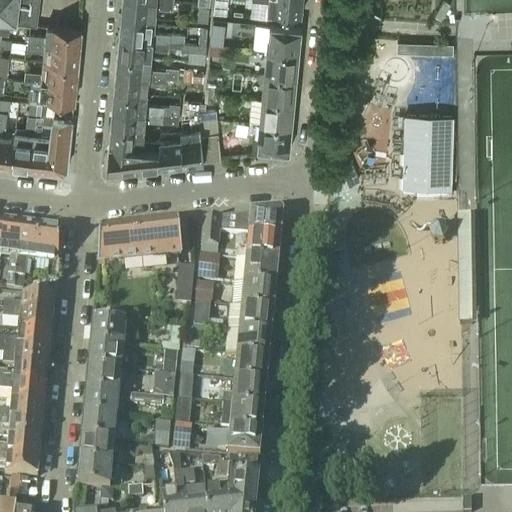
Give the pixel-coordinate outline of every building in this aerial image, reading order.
[(0,0),(0,19),(0,20),(10,21),(35,24),(37,0),(0,0)] [(174,0),(169,0),(122,0),(121,14),(156,18),(157,7),(173,8),(174,0)] [(303,4),(301,1),(300,0),(258,0),(267,1),(266,11),(302,15),(303,4)] [(206,22),(208,7),(198,6),(196,21),(206,22)] [(184,34),(155,31),(156,21),(121,18),(119,35),(168,40),(182,41),(184,41),(184,34)] [(0,32),(9,34),(10,21),(0,20),(0,23),(0,32)] [(298,53),(301,27),(268,24),(265,50),(298,53)] [(28,33),(27,41),(78,46),(80,29),(46,25),(45,35),(28,33)] [(204,44),(206,26),(200,25),(198,43),(204,44)] [(211,34),(210,44),(216,45),(218,45),(222,45),(223,35),(211,34)] [(167,50),(168,44),(168,40),(119,35),(117,55),(152,59),(153,48),(167,50)] [(14,49),(15,42),(1,40),(0,48),(14,49)] [(27,41),(27,49),(44,51),(42,61),(76,64),(78,46),(27,41)] [(203,60),(204,50),(204,44),(198,43),(184,41),(182,41),(181,52),(188,53),(188,58),(203,60)] [(397,41),(397,52),(400,52),(452,53),(453,43),(397,41)] [(217,55),(218,45),(216,45),(210,44),(209,54),(217,55)] [(296,77),(298,53),(265,50),(263,73),(296,77)] [(179,80),(180,68),(166,67),(165,70),(151,68),(152,59),(117,55),(115,74),(173,80),(179,80)] [(0,74),(5,75),(6,63),(8,63),(9,60),(0,58),(0,74)] [(25,69),(24,77),(75,82),(76,64),(42,61),(41,71),(25,69)] [(200,83),(201,77),(202,72),(191,71),(191,69),(180,68),(179,80),(200,83)] [(294,101),(296,77),(263,73),(260,98),(294,101)] [(149,86),(149,84),(172,86),(173,80),(115,74),(114,91),(148,94),(149,86)] [(24,77),(23,85),(29,85),(27,97),(73,102),(75,82),(24,77)] [(214,93),(215,82),(206,81),(205,92),(214,93)] [(148,103),(148,94),(114,91),(112,108),(179,115),(180,103),(169,102),(169,105),(148,103)] [(213,103),(214,93),(205,92),(204,102),(213,103)] [(1,98),(0,103),(0,163),(10,165),(14,132),(5,130),(9,99),(1,98)] [(294,101),(260,98),(258,122),(291,126),(294,101)] [(199,110),(201,100),(189,99),(190,111),(197,110),(199,110)] [(14,132),(10,165),(29,168),(36,109),(36,106),(36,102),(29,102),(28,115),(26,133),(23,133),(14,132)] [(50,137),(46,170),(62,172),(67,168),(71,120),(73,105),(72,104),(55,102),(55,103),(54,105),(53,117),(52,126),(50,137)] [(36,109),(29,168),(46,170),(50,137),(52,126),(42,125),(43,117),(44,106),(36,106),(36,109)] [(178,123),(179,115),(112,108),(110,128),(146,131),(147,121),(147,120),(178,123)] [(220,159),(218,133),(216,109),(199,110),(197,110),(199,135),(202,161),(220,159)] [(202,161),(199,135),(197,110),(190,111),(191,126),(179,128),(179,129),(180,137),(182,163),(202,161)] [(440,116),(404,114),(403,141),(410,141),(410,155),(403,155),(402,179),(404,179),(404,186),(452,188),(454,116),(440,116)] [(289,152),(291,126),(258,122),(255,148),(289,152)] [(145,145),(145,138),(146,131),(110,128),(108,147),(138,150),(139,144),(145,145)] [(182,163),(180,137),(179,129),(160,132),(158,140),(157,144),(158,152),(160,166),(182,163)] [(158,152),(157,144),(158,140),(145,138),(145,145),(139,144),(138,150),(158,152)] [(158,152),(138,150),(108,147),(106,167),(111,171),(160,166),(158,152)] [(281,241),(283,216),(280,212),(250,216),(249,225),(250,225),(249,238),(281,241)] [(249,238),(250,225),(249,225),(250,216),(221,220),(219,235),(249,238)] [(219,235),(221,220),(221,219),(203,221),(201,247),(226,250),(227,239),(219,238),(219,235)] [(14,290),(23,226),(5,224),(0,259),(9,260),(6,289),(14,290)] [(180,258),(176,224),(105,232),(100,236),(97,267),(180,258)] [(36,264),(40,229),(23,226),(14,290),(23,291),(26,263),(36,264)] [(56,284),(61,231),(40,229),(36,264),(48,266),(46,283),(47,283),(46,293),(55,294),(56,284)] [(279,265),(281,241),(249,238),(246,262),(279,265)] [(200,255),(197,280),(216,282),(218,259),(218,257),(216,257),(200,255)] [(279,265),(246,262),(244,286),(276,290),(279,265)] [(195,270),(190,270),(177,269),(174,305),(192,306),(195,270)] [(274,314),(276,290),(244,286),(242,311),(274,314)] [(52,318),(54,299),(22,295),(20,307),(3,305),(2,313),(52,318)] [(195,307),(193,329),(207,331),(209,309),(195,307)] [(274,314),(242,311),(239,335),(271,338),(274,314)] [(51,336),(52,318),(2,313),(2,320),(19,321),(18,333),(51,336)] [(123,351),(125,326),(126,325),(92,321),(90,348),(123,351)] [(192,335),(191,343),(201,344),(202,331),(193,331),(192,335)] [(0,349),(49,354),(51,336),(18,333),(18,341),(0,339),(0,340),(0,349)] [(271,338),(239,335),(237,359),(269,362),(271,338)] [(123,351),(90,348),(87,371),(121,374),(123,351)] [(47,372),(49,354),(0,349),(0,355),(3,356),(2,367),(14,368),(47,372)] [(165,354),(163,374),(177,375),(179,355),(170,355),(165,354)] [(267,386),(269,362),(237,359),(235,383),(267,386)] [(0,384),(46,390),(47,372),(14,368),(14,378),(0,377),(0,384)] [(181,368),(180,375),(190,376),(191,369),(181,368)] [(118,397),(121,374),(87,371),(85,394),(118,397)] [(194,378),(189,378),(179,377),(177,401),(193,402),(194,378)] [(264,411),(267,386),(235,383),(233,398),(224,397),(223,407),(264,411)] [(44,407),(46,390),(0,384),(0,392),(12,393),(11,404),(44,407)] [(116,421),(118,397),(85,394),(83,418),(116,421)] [(162,409),(163,401),(163,399),(131,396),(130,406),(162,409)] [(0,420),(42,425),(44,407),(11,404),(10,412),(0,411),(0,420)] [(262,435),(264,411),(223,407),(221,429),(230,430),(230,432),(262,435)] [(176,415),(175,426),(187,427),(189,427),(190,416),(176,415)] [(114,444),(116,421),(83,418),(81,441),(114,444)] [(42,425),(0,420),(0,427),(9,428),(8,440),(40,443),(42,425)] [(169,436),(170,426),(164,426),(156,425),(155,435),(169,436)] [(185,452),(187,428),(187,427),(175,426),(173,451),(185,452)] [(260,459),(262,435),(230,432),(228,447),(227,456),(260,459)] [(0,457),(39,461),(40,443),(8,440),(7,448),(0,447),(0,457)] [(114,444),(81,441),(78,464),(112,468),(114,444)] [(180,464),(179,458),(179,457),(170,456),(169,465),(180,464)] [(37,478),(39,461),(0,457),(0,465),(5,466),(4,475),(37,478)] [(213,468),(214,459),(202,458),(203,467),(213,468)] [(254,511),(257,489),(255,489),(257,463),(229,461),(228,465),(228,467),(223,466),(223,463),(218,463),(216,479),(218,480),(220,496),(227,495),(228,511),(254,511)] [(110,490),(112,468),(78,464),(76,487),(110,490)] [(182,472),(184,486),(194,485),(193,471),(182,472)] [(183,494),(182,483),(181,473),(173,474),(176,499),(184,498),(183,494)] [(0,511),(15,511),(18,498),(19,487),(20,481),(12,480),(10,497),(8,497),(6,511),(0,510),(0,511)] [(24,511),(27,499),(25,499),(27,488),(19,487),(18,498),(15,511),(24,511)] [(228,511),(227,495),(220,496),(213,496),(205,496),(206,511),(228,511)] [(206,511),(205,496),(184,498),(184,511),(206,511)] [(184,511),(184,498),(176,499),(161,500),(162,511),(184,511)] [(470,511),(470,500),(463,500),(462,500),(462,511),(470,511)]
